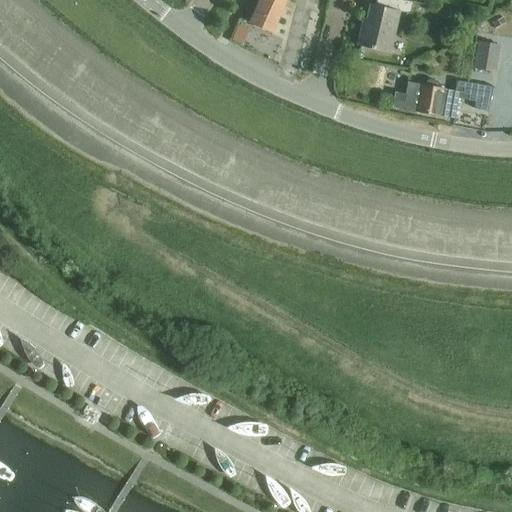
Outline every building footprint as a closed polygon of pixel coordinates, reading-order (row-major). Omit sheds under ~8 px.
[(259,0),(249,24),(270,34),(284,0),(259,0)] [(356,47),(388,54),(398,13),(408,16),(411,3),(396,0),(375,0),(374,7),(368,5),(363,29),(360,28),(356,47)] [(235,24),(229,39),(238,45),(239,45),(246,29),(235,24)] [(479,41),(474,68),(493,72),(498,44),(479,41)] [(395,93),(392,109),(401,110),(437,116),(453,119),(457,99),(474,102),(473,109),(487,112),(491,87),(455,81),(454,91),(441,89),(438,88),(439,83),(437,81),(429,80),(426,81),(425,86),(406,83),(404,94),(395,93)]
